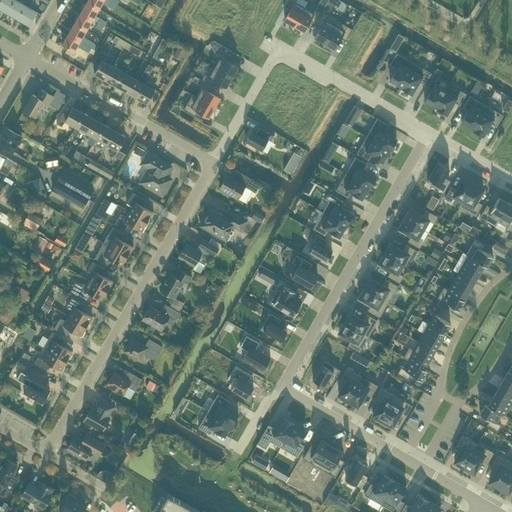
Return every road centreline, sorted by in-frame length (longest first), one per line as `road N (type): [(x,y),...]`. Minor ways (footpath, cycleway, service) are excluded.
road 1 (residential): [(213,162),(46,453)]
road 2 (residential): [(426,133),(279,47),(213,162)]
road 3 (residential): [(426,133),(282,386)]
road 4 (residential): [(213,162),(27,58)]
road 5 (residential): [(511,269),(462,323),(443,391)]
road 6 (residential): [(282,386),(404,458)]
